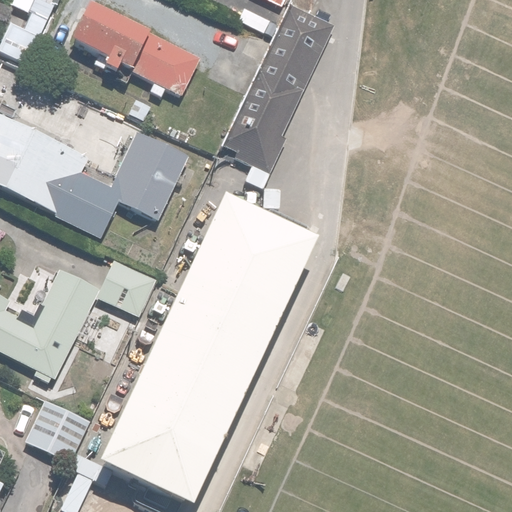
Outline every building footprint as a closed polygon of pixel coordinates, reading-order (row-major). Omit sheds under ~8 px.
[(0,0),(0,25),(4,27),(0,35),(0,60),(20,69),(41,24),(51,0),(0,0)] [(261,0),(282,9),(286,0),(261,0)] [(111,20),(79,5),(61,46),(97,62),(93,71),(111,78),(114,70),(146,84),(142,94),(159,102),(163,93),(178,99),(196,57),(111,20)] [(282,141),(334,29),(290,7),(221,150),(236,158),(235,162),(270,178),(286,143),(282,141)] [(82,125),(91,106),(29,78),(12,116),(62,138),(70,119),(82,125)] [(0,191),(54,215),(50,223),(95,243),(112,204),(148,220),(179,150),(131,129),(103,191),(76,180),(86,158),(8,124),(0,120),(0,191)] [(192,511),(309,256),(225,214),(100,482),(164,511),(192,511)] [(89,302),(136,323),(154,283),(106,262),(94,291),(89,302)] [(49,390),(89,302),(94,291),(51,272),(33,314),(5,301),(0,299),(0,357),(3,359),(30,371),(26,380),(49,390)] [(22,446),(67,467),(88,423),(43,402),(22,446)]
